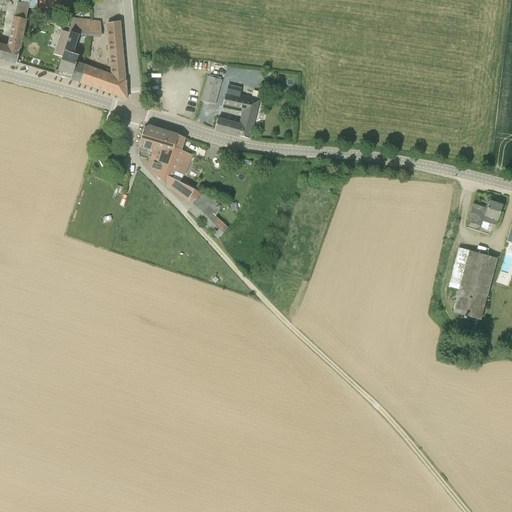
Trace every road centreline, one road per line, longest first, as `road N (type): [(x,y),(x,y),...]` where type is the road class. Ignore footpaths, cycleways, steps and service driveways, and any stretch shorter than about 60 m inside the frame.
road 1 (track): [(183,210),(383,412),(466,511)]
road 2 (tertiary): [(511,187),(381,157),(263,147),(135,111)]
road 3 (tertiary): [(135,111),(0,73)]
